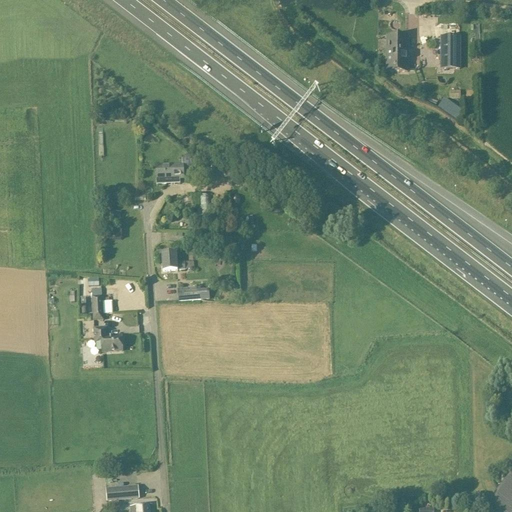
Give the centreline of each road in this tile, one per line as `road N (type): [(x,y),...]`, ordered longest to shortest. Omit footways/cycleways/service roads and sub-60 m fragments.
road 1 (motorway): [(123,0),(511,298)]
road 2 (motorway): [(511,268),(162,0)]
road 3 (unclassified): [(165,511),(148,236)]
